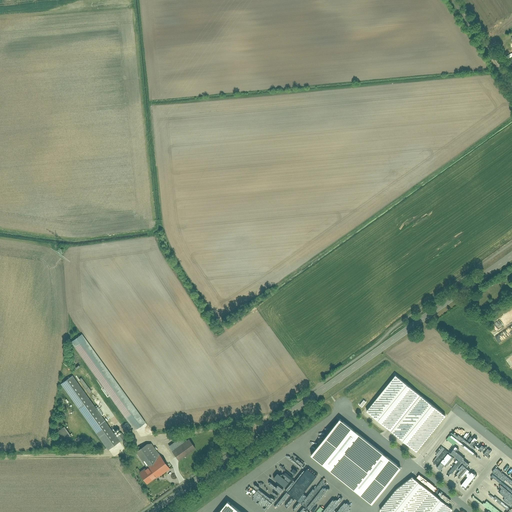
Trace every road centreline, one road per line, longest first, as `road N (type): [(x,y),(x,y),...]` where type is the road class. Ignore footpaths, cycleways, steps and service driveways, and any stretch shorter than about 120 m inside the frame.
road 1 (secondary): [(151,511),(511,255)]
road 2 (unclassified): [(472,511),(342,407)]
road 3 (unknown): [(414,465),(448,422),(461,418),(511,453)]
